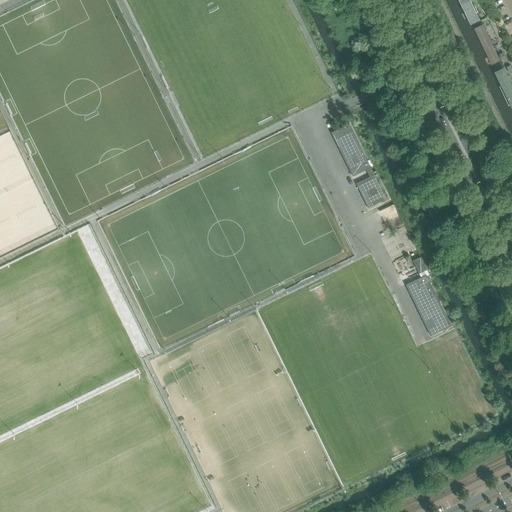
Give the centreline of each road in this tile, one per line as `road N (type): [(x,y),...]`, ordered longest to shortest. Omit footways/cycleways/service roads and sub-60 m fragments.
road 1 (secondary): [(376,0),(511,284)]
road 2 (secondary): [(511,234),(400,0)]
